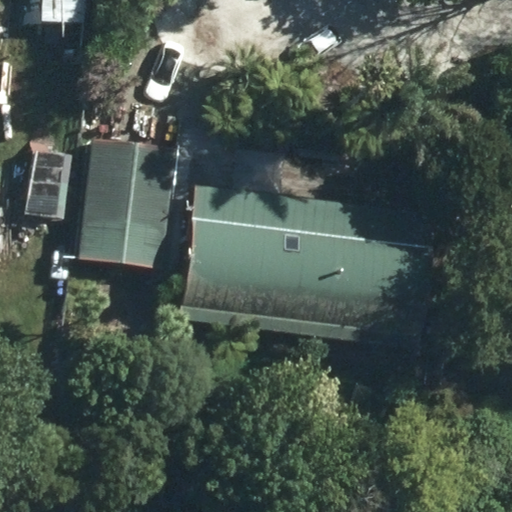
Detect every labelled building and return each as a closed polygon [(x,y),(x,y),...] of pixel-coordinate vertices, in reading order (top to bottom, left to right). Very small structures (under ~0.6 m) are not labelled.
[(59,0),(21,0),(22,32),(59,32),(59,0)] [(74,149),(62,266),(146,274),(158,157),(74,149)] [(62,226),(67,155),(25,151),(19,223),(62,226)] [(158,328),(398,357),(415,225),(174,196),(158,328)] [(403,365),(402,390),(428,390),(428,365),(403,365)]
